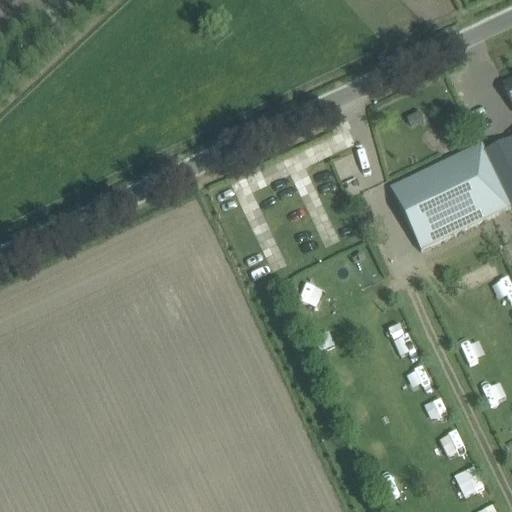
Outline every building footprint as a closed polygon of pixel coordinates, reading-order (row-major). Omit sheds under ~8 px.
[(511,84),(505,88),(511,102),(511,140),(486,154),(482,146),(390,189),(421,253),(511,210),(510,210),(511,208),(511,84)] [(314,328),(332,324),(327,304),(309,309),(314,328)] [(339,341),(325,348),(330,358),(344,351),(339,341)] [(374,397),(348,409),(356,425),(381,414),(374,397)] [(438,407),(421,416),(432,435),(449,426),(438,407)] [(382,438),(364,448),(373,465),(391,455),(382,438)] [(448,482),(456,495),(479,481),(471,467),(448,482)]
